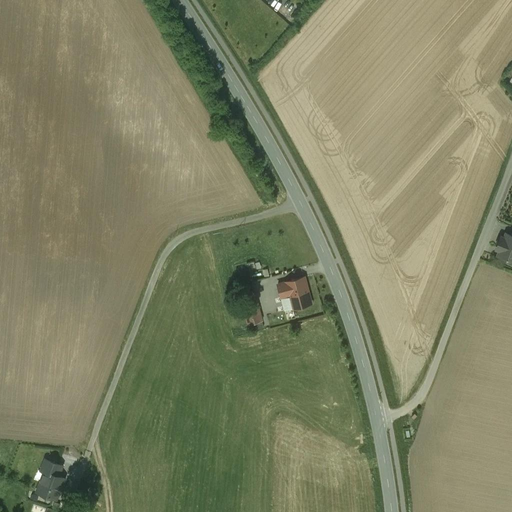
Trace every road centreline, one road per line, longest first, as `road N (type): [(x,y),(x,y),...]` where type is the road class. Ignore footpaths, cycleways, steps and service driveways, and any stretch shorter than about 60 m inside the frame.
road 1 (secondary): [(377,421),(342,298),(301,204),(180,0)]
road 2 (unclassified): [(377,421),(420,397),(511,164)]
